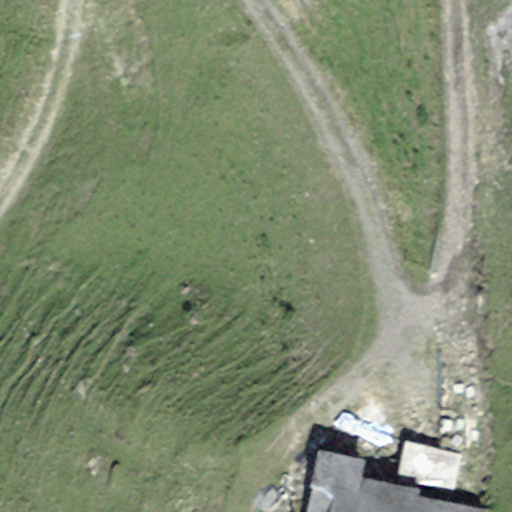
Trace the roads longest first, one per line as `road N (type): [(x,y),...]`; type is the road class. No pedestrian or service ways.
road 1 (track): [(258,0),(330,113),(418,348)]
road 2 (track): [(0,180),(20,154),(61,46),(60,0)]
